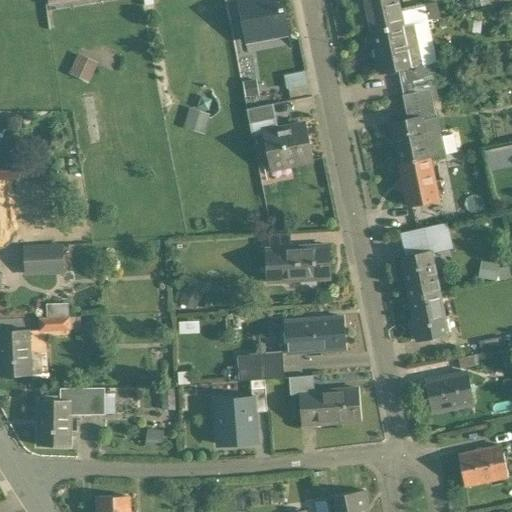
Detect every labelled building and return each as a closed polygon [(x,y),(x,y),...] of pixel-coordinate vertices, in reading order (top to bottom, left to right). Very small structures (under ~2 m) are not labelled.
[(280,0),(235,0),(236,1),(244,41),(287,31),(280,0)] [(397,0),(363,0),(370,33),(431,20),(428,6),(400,12),(397,0)] [(437,5),(428,6),(431,20),(440,18),(437,5)] [(431,20),(370,33),(379,74),(398,70),(411,68),(411,67),(433,63),(436,62),(429,29),(432,28),(431,20)] [(266,47),(291,42),(290,36),(265,40),(266,47)] [(92,70),(76,63),(70,74),(87,81),(92,70)] [(433,63),(411,67),(411,68),(398,70),(403,95),(430,89),(438,87),(433,63)] [(286,89),(307,85),(304,71),(283,75),(286,89)] [(245,97),(259,95),(256,79),(242,82),(245,97)] [(403,95),(402,95),(407,116),(416,114),(434,110),(430,89),(403,95)] [(99,143),(92,95),(82,97),(89,144),(99,143)] [(272,104),(247,109),(252,136),(263,134),(278,131),(272,104)] [(204,134),(210,114),(189,108),(183,128),(204,134)] [(434,110),(416,114),(417,117),(390,123),(398,164),(430,158),(456,153),(452,134),(441,137),(437,117),(435,117),(434,110)] [(278,131),(263,134),(269,168),(311,160),(305,125),(278,131)] [(430,158),(398,164),(407,205),(438,199),(430,158)] [(18,162),(0,163),(0,178),(18,177),(18,162)] [(431,253),(452,248),(447,223),(400,233),(405,256),(431,251),(431,253)] [(290,233),(261,235),(262,251),(274,251),(274,248),(291,247),(290,233)] [(291,247),(274,248),(274,251),(276,281),(286,280),(286,281),(330,278),(328,245),(291,247)] [(61,246),(25,248),(26,274),(62,272),(61,246)] [(405,256),(399,257),(408,299),(439,293),(431,253),(431,251),(405,256)] [(499,264),(480,261),(478,278),(497,281),(499,268),(499,264)] [(511,272),(511,265),(499,268),(497,281),(511,277),(511,272)] [(198,305),(202,289),(183,285),(180,301),(198,305)] [(439,293),(408,299),(416,339),(448,333),(439,293)] [(79,317),(38,318),(39,331),(69,330),(69,329),(80,329),(79,317)] [(342,317),(285,321),(287,353),(345,349),(342,317)] [(29,330),(0,331),(0,375),(31,374),(29,330)] [(501,338),(478,342),(480,353),(503,348),(501,338)] [(282,352),(259,354),(261,380),(284,378),(282,352)] [(259,354),(238,356),(240,381),(261,380),(259,354)] [(504,354),(482,358),(484,368),(505,364),(504,354)] [(467,371),(425,380),(431,411),(473,403),(467,371)] [(357,387),(314,390),(313,375),(289,377),(290,394),(299,393),(300,404),(314,403),(316,424),(360,420),(357,387)] [(91,414),(91,388),(60,389),(60,400),(70,401),(70,414),(91,414)] [(105,414),(105,388),(91,388),(91,414),(105,414)] [(211,395),(214,444),(259,441),(255,392),(211,395)] [(60,400),(38,400),(37,445),(70,445),(70,414),(70,401),(60,400)] [(314,403),(300,404),(301,425),(316,424),(314,403)] [(501,446),(459,455),(465,486),(507,477),(501,446)] [(368,511),(364,489),(325,497),(328,511),(368,511)] [(130,511),(129,497),(96,499),(97,511),(130,511)]
